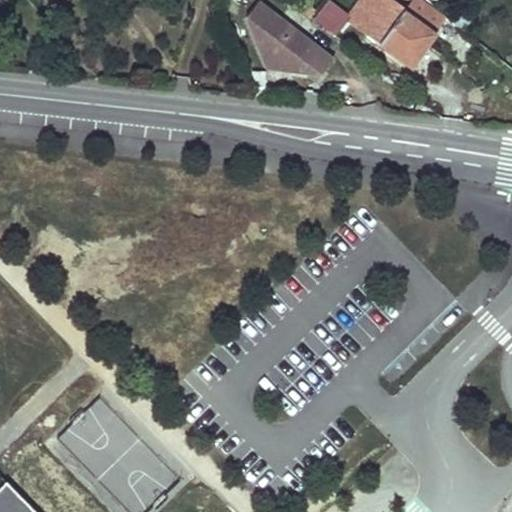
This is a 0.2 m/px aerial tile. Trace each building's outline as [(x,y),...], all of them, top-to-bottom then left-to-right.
[(251,0),(231,28),(312,87),(335,55),(259,0),(251,0)] [(302,0),(297,8),(310,18),(323,0),(302,0)] [(326,0),(323,0),(310,18),(334,36),(349,17),(326,0)] [(361,9),(351,23),(405,63),(417,46),(422,50),(431,37),(427,32),(403,15),(405,13),(387,0),(362,0),(358,5),(361,9)] [(415,0),(405,13),(403,15),(427,32),(442,13),(425,0),(415,0)] [(32,511),(0,478),(0,511),(32,511)]
